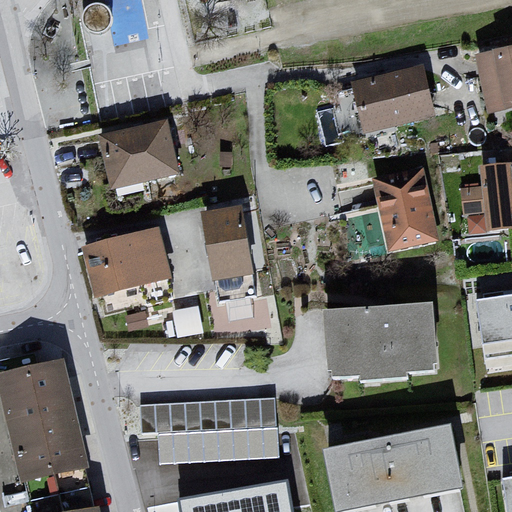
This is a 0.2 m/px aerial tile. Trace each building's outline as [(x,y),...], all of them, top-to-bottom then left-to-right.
[(511,50),(471,58),(484,118),(511,112),(511,50)] [(433,121),(420,72),(352,85),(367,136),(433,121)] [(164,125),(96,142),(108,193),(177,179),(164,125)] [(511,160),(510,168),(476,170),(484,236),(511,233),(511,160)] [(419,173),(370,182),(385,257),(434,246),(419,173)] [(238,214),(197,218),(211,285),(249,279),(238,214)] [(154,234),(76,251),(95,300),(168,282),(154,234)] [(485,291),(511,289),(511,272),(485,273),(485,291)] [(511,293),(476,299),(486,364),(511,359),(511,293)] [(174,307),(178,332),(202,328),(198,303),(174,307)] [(429,310),(319,317),(323,378),(329,378),(329,386),(354,388),(430,381),(434,369),(429,310)] [(60,367),(0,378),(0,413),(17,486),(84,473),(60,367)] [(159,434),(160,461),(280,455),(277,393),(140,400),(142,435),(159,434)] [(454,430),(328,455),(339,511),(366,511),(466,492),(454,430)] [(511,511),(511,476),(501,478),(506,511),(511,511)]
